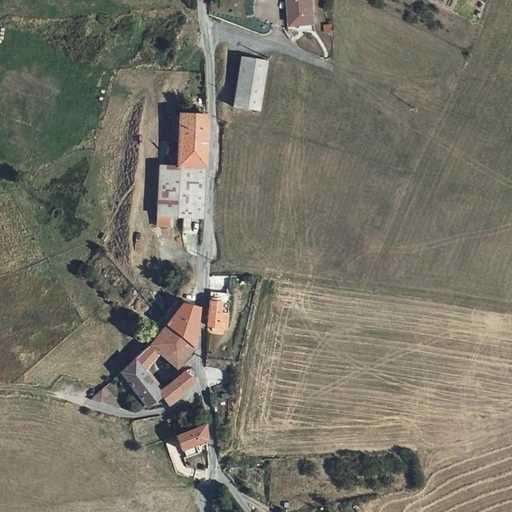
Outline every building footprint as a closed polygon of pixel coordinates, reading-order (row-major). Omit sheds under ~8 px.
[(282,0),(284,17),(307,14),(305,0),(282,0)] [(323,24),(324,33),(332,32),(331,24),(323,24)] [(244,108),(260,57),(235,48),(218,99),(244,108)] [(196,119),(196,107),(166,106),(165,156),(149,156),(149,167),(147,213),(160,214),(160,208),(192,208),(196,119)] [(207,283),(207,287),(200,288),(199,323),(210,323),(211,314),(215,314),(216,306),(211,305),(213,283),(207,283)] [(174,334),(185,345),(187,344),(188,304),(171,301),(157,318),(169,329),(174,334)] [(149,350),(156,356),(161,351),(156,346),(169,329),(157,318),(143,337),(141,340),(149,350)] [(169,329),(156,346),(161,351),(166,345),(174,334),(169,329)] [(174,334),(166,345),(177,355),(185,345),(174,334)] [(134,370),(149,350),(141,340),(126,359),(112,371),(140,409),(155,397),(159,403),(172,396),(161,381),(151,390),(134,370)] [(166,345),(161,351),(156,356),(168,366),(177,355),(166,345)] [(182,387),(189,382),(177,366),(161,381),(172,396),(182,387)] [(103,396),(108,391),(100,382),(81,399),(111,409),(112,409),(103,396)] [(201,439),(197,421),(171,433),(178,450),(201,439)]
